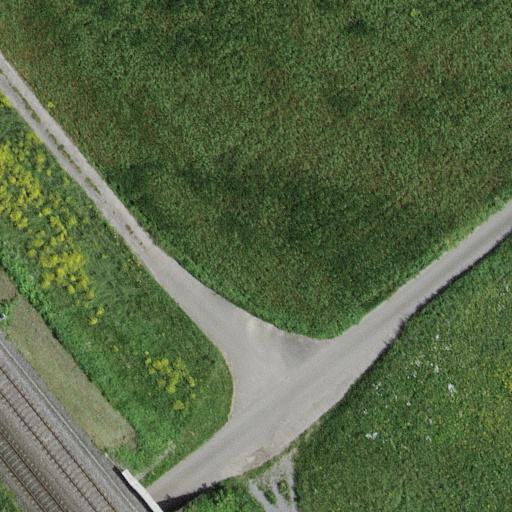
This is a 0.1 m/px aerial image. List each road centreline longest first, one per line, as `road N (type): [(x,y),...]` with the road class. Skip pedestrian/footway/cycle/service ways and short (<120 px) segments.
road 1 (unclassified): [(0,73),(281,398)]
road 2 (unclassified): [(281,398),(511,218)]
road 3 (unclassified): [(162,511),(281,398)]
